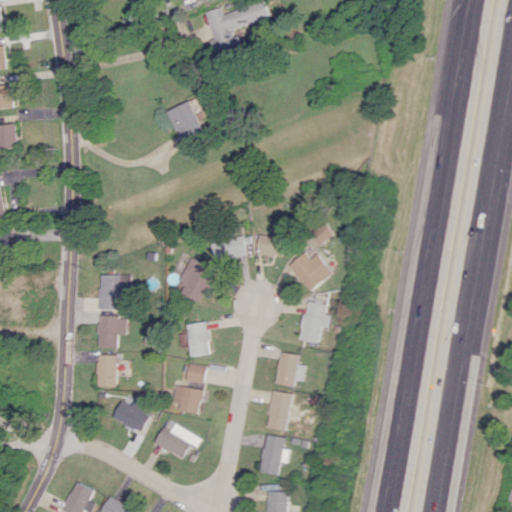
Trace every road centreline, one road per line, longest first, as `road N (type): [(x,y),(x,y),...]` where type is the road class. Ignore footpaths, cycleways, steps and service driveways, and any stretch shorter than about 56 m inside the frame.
road 1 (motorway): [(477,0),(385,511)]
road 2 (tertiary): [(25,511),(52,454),(63,392),(68,200),(50,0)]
road 3 (motorway): [(421,511),(511,7)]
road 4 (motorway): [(441,511),(511,118)]
road 5 (residential): [(57,438),(98,449),(187,497),(217,485),(255,298)]
